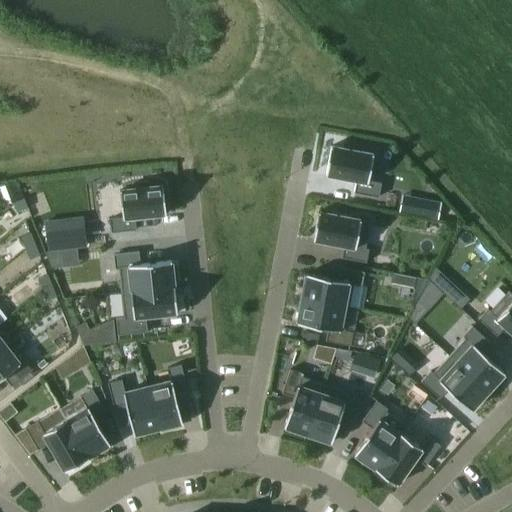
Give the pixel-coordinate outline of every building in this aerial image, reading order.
[(344,152),(331,149),(326,177),(356,183),(354,195),(379,200),(381,186),(369,184),(374,157),(361,155),(362,150),(345,146),(344,152)] [(0,189),(6,205),(23,198),(16,181),(0,187),(0,189)] [(120,191),(123,217),(110,219),(111,233),(136,230),(135,218),(166,214),(163,186),(149,187),(149,183),(133,185),(133,189),(120,191)] [(438,220),(441,204),(401,197),(398,212),(438,220)] [(28,208),(24,199),(13,203),(16,213),(28,208)] [(318,212),(313,240),(343,246),(341,258),(366,263),(368,249),(365,248),(370,222),(318,212)] [(59,221),(46,222),(49,250),(85,246),(84,228),(60,231),(59,221)] [(35,245),(30,234),(21,237),(25,248),(35,245)] [(39,256),(35,245),(25,248),(30,260),(39,256)] [(61,250),(45,252),(52,267),(62,266),(61,250)] [(119,269),(121,293),(174,287),(174,286),(173,283),(177,282),(175,266),(172,266),(171,261),(140,264),(139,252),(114,255),(115,269),(119,269)] [(306,274),(302,299),(349,307),(362,310),(366,287),(362,286),(364,272),(340,268),(337,280),(306,274)] [(393,273),(390,283),(421,289),(426,279),(393,273)] [(52,286),(47,275),(38,279),(42,290),(52,286)] [(452,301),(460,292),(449,282),(441,291),(452,301)] [(56,297),(52,286),(42,290),(47,301),(56,297)] [(177,313),(174,286),(174,287),(121,293),(124,318),(115,318),(117,336),(147,332),(145,317),(177,313)] [(478,319),(497,336),(505,327),(511,333),(511,294),(508,291),(490,311),(488,309),(478,319)] [(344,331),(349,307),(302,299),(297,323),(328,329),(325,341),(350,346),(353,332),(344,331)] [(409,317),(415,323),(427,310),(417,301),(409,317)] [(85,323),(76,327),(83,345),(103,343),(96,327),(88,331),(85,323)] [(465,339),(449,356),(487,392),(504,373),(482,352),(490,343),(472,326),(462,336),(465,339)] [(83,345),(69,357),(75,367),(89,359),(83,345)] [(330,365),(335,348),(315,345),(311,358),(330,365)] [(20,364),(6,347),(0,351),(0,379),(3,377),(11,387),(31,371),(24,361),(20,364)] [(399,350),(392,358),(398,364),(406,356),(399,350)] [(439,398),(448,389),(470,410),(487,392),(449,356),(433,373),(430,371),(421,381),(439,398)] [(374,376),(379,362),(372,359),(367,374),(374,376)] [(147,387),(158,429),(162,428),(162,431),(178,427),(177,424),(182,423),(175,392),(187,389),(181,365),(167,368),(170,381),(147,387)] [(294,397),(284,427),(307,435),(324,385),(302,377),(303,374),(290,369),(282,393),(294,397)] [(131,423),(133,435),(158,429),(147,387),(125,392),(121,380),(108,383),(114,408),(126,405),(131,423)] [(387,395),(394,385),(386,380),(379,390),(387,395)] [(324,385),(307,435),(331,443),(341,413),(353,417),(361,393),(348,389),(347,392),(324,385)] [(65,420),(87,458),(110,444),(94,417),(105,411),(92,389),(80,396),(87,408),(65,420)] [(431,414),(436,407),(427,400),(422,407),(431,414)] [(372,429),(354,454),(375,469),(401,433),(401,434),(407,427),(385,412),(387,409),(376,401),(361,422),(372,429)] [(0,416),(4,422),(18,412),(10,402),(0,409),(0,416)] [(131,423),(126,405),(114,408),(119,427),(131,423)] [(49,444),(65,471),(87,458),(65,420),(44,432),(37,421),(25,428),(38,450),(49,444)] [(38,450),(25,428),(14,435),(30,455),(38,450)] [(401,433),(375,469),(397,485),(415,458),(425,466),(440,445),(428,437),(421,448),(401,434),(401,433)]
